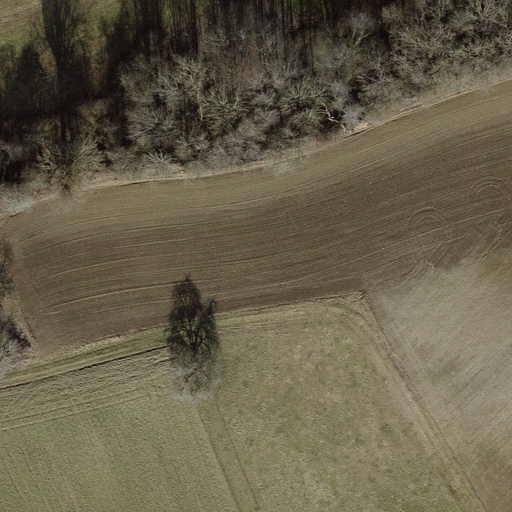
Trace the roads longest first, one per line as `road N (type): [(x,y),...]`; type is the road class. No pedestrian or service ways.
road 1 (track): [(0,360),(360,287),(489,511)]
road 2 (track): [(317,149),(438,70),(511,56)]
